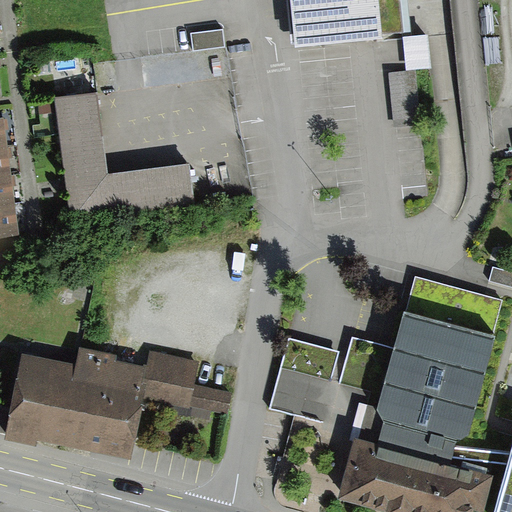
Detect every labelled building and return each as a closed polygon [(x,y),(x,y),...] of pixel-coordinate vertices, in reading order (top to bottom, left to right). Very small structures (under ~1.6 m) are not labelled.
[(401,33),(398,0),(289,0),(294,44),(401,33)] [(191,50),(221,46),(219,29),(189,33),(191,50)] [(404,67),(427,65),(424,33),(402,35),(404,67)] [(393,127),(416,125),(412,74),(389,76),(393,127)] [(69,219),(191,204),(186,162),(106,171),(97,92),(54,97),(69,219)] [(0,209),(11,209),(8,177),(0,177),(0,209)] [(11,209),(0,209),(0,233),(14,232),(11,209)] [(487,281),(511,287),(511,273),(491,267),(487,281)] [(501,304),(414,280),(395,350),(352,338),(347,355),(288,339),(268,409),(361,434),(345,492),(419,511),(461,511),(465,500),(480,505),(488,474),(457,465),(501,304)] [(7,426),(127,452),(140,393),(225,411),(228,395),(189,386),(193,366),(151,357),(149,369),(85,355),(82,368),(23,355),(7,426)] [(511,511),(511,426),(489,511),(511,511)]
